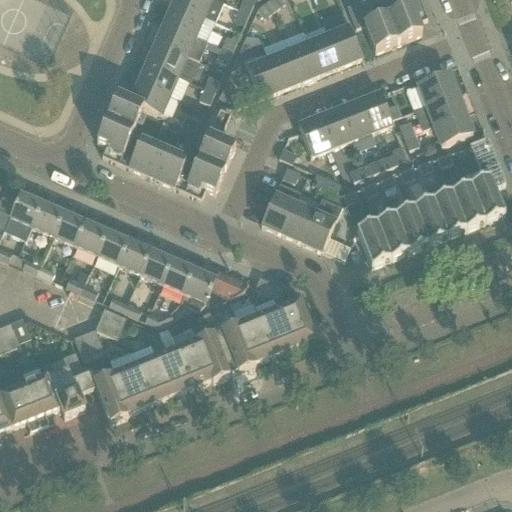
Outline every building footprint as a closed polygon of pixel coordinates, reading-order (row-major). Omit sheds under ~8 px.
[(203,23),(212,3),(205,0),(174,0),(170,9),(173,10),(173,9),(203,23)] [(262,1),(260,0),(205,0),(212,3),(213,0),(240,0),(243,2),(238,14),(248,19),(254,6),(262,1)] [(277,0),(276,0),(267,7),(274,16),(284,8),(277,0)] [(420,7),(417,0),(410,0),(406,2),(409,11),(420,7)] [(274,16),(267,7),(257,15),(263,24),(274,16)] [(423,16),(420,7),(409,11),(410,13),(411,13),(413,20),(423,16)] [(195,42),(203,23),(173,9),(173,10),(170,15),(168,14),(162,29),(164,30),(164,29),(196,43),(195,42)] [(347,13),(352,26),(362,22),(356,9),(347,13)] [(365,31),(364,32),(375,59),(395,51),(401,49),(401,48),(421,40),(417,29),(413,20),(411,13),(410,13),(365,31)] [(243,31),(248,19),(238,14),(233,26),(243,31)] [(427,25),(423,16),(413,20),(417,29),(427,25)] [(365,31),(362,22),(352,26),(355,35),(364,32),(365,31)] [(164,29),(164,30),(161,35),(159,34),(153,48),(155,49),(156,49),(186,62),(196,67),(196,66),(198,67),(206,48),(196,43),(164,29)] [(361,64),(348,33),(328,42),(340,72),(361,64)] [(225,42),(220,54),(232,59),(237,46),(225,42)] [(340,72),(328,42),(308,50),(320,80),(340,72)] [(177,82),(186,62),(156,49),(155,49),(153,55),(151,54),(144,68),(147,69),(177,82)] [(320,80),(308,50),(287,58),(300,89),(320,80)] [(227,71),(232,59),(220,54),(215,66),(227,71)] [(300,89),(287,58),(267,66),(279,97),(300,89)] [(279,97),(267,66),(247,74),(259,105),(279,97)] [(168,102),(177,82),(147,69),(144,75),(142,74),(136,88),(138,89),(168,102)] [(405,96),(413,116),(456,100),(448,79),(405,96)] [(208,82),(203,93),(215,98),(220,87),(208,82)] [(138,89),(136,95),(133,94),(128,107),(127,108),(143,115),(160,123),(168,102),(138,89)] [(209,110),(215,98),(203,93),(198,105),(209,110)] [(235,115),(244,111),(239,97),(229,101),(235,115)] [(390,126),(385,114),(380,100),(359,108),(371,139),(392,131),(390,126)] [(464,120),(456,100),(413,116),(421,136),(433,132),(464,120)] [(131,143),(143,115),(127,108),(128,107),(117,102),(108,123),(107,122),(104,128),(105,128),(96,149),(106,153),(115,157),(123,160),(128,150),(131,143)] [(371,139),(359,108),(339,116),(351,147),(371,139)] [(396,110),(385,114),(390,126),(400,122),(396,110)] [(226,129),(230,120),(219,116),(215,125),(226,129)] [(351,147),(339,116),(318,124),(330,155),(351,147)] [(472,141),(464,120),(433,132),(441,153),(472,141)] [(173,136),(177,125),(168,121),(164,132),(173,136)] [(330,155),(318,124),(298,132),(310,163),(330,155)] [(185,141),(189,130),(187,129),(177,125),(173,136),(182,140),(185,141)] [(222,138),(226,129),(215,125),(212,133),(222,138)] [(398,132),(403,144),(414,140),(409,128),(398,132)] [(194,145),(198,134),(189,130),(185,141),(194,145)] [(218,147),(222,138),(212,133),(208,142),(218,147)] [(418,152),(414,140),(403,144),(407,156),(418,152)] [(192,179),(188,188),(196,192),(205,196),(214,200),(223,180),(224,180),(227,175),(226,174),(235,154),(218,147),(208,142),(192,179)] [(483,187),(471,191),(486,229),(505,221),(494,194),(505,190),(487,144),(469,151),(483,187)] [(183,175),(186,167),(173,162),(153,153),(140,147),(137,154),(132,164),(128,174),(141,180),(148,183),(148,184),(154,186),(161,189),(174,194),(178,184),(183,175)] [(128,150),(123,160),(132,164),(137,154),(128,150)] [(110,167),(115,157),(106,153),(102,163),(110,167)] [(295,160),(282,154),(278,164),(291,170),(295,160)] [(119,170),(123,160),(115,157),(110,167),(119,170)] [(436,164),(440,174),(452,169),(448,159),(436,164)] [(128,174),(132,164),(123,160),(119,170),(121,171),(128,174)] [(393,160),(381,164),(385,175),(397,170),(393,160)] [(385,175),(381,164),(369,169),(373,180),(385,175)] [(418,172),(421,181),(433,177),(430,167),(418,172)] [(365,183),(360,172),(348,177),(352,188),(365,183)] [(286,174),(282,184),(294,190),(298,179),(286,174)] [(399,179),(403,189),(414,184),(411,174),(399,179)] [(183,175),(178,184),(188,188),(192,179),(183,175)] [(322,196),(327,186),(315,181),(311,190),(322,196)] [(380,187),(384,196),(396,192),(392,182),(380,187)] [(183,198),(188,188),(178,184),(174,194),(181,197),(183,198)] [(339,191),(327,186),(322,196),(325,197),(334,201),(339,191)] [(192,202),(196,192),(188,188),(183,198),(192,202)] [(294,210),(299,200),(299,198),(279,189),(261,232),(281,241),(294,210)] [(361,194),(365,204),(377,199),(373,189),(361,194)] [(486,229),(471,191),(452,199),(467,236),(486,229)] [(201,206),(205,196),(196,192),(192,202),(201,206)] [(29,233),(39,209),(5,194),(0,205),(0,263),(8,267),(11,259),(0,253),(0,245),(3,238),(23,246),(29,233)] [(315,219),(301,250),(322,259),(322,258),(323,255),(333,232),(335,228),(342,213),(346,211),(342,202),(334,201),(325,197),(315,219)] [(346,211),(358,207),(354,197),(342,202),(346,211)] [(467,236),(452,199),(433,207),(447,244),(467,236)] [(447,244),(433,207),(414,214),(428,251),(447,244)] [(51,242),(61,218),(39,209),(29,233),(51,242)] [(301,250),(315,219),(294,210),(281,241),(301,250)] [(428,251),(414,214),(395,222),(409,259),(428,251)] [(73,252),(83,228),(61,218),(51,242),(73,252)] [(409,259),(395,222),(375,229),(390,266),(409,259)] [(95,261),(105,238),(83,228),(73,252),(95,261)] [(390,266),(375,229),(356,237),(371,274),(390,266)] [(117,271),(127,247),(105,238),(95,261),(117,271)] [(139,280),(149,257),(127,247),(117,271),(139,280)] [(350,258),(354,267),(360,265),(357,255),(350,258)] [(161,290),(171,266),(149,257),(139,280),(161,290)] [(41,272),(26,265),(22,274),(38,280),(41,272)] [(183,299),(193,276),(171,266),(161,290),(183,299)] [(54,278),(41,272),(38,280),(51,286),(54,278)] [(79,276),(74,287),(69,285),(65,293),(81,299),(84,291),(89,280),(79,276)] [(205,309),(215,285),(214,285),(193,276),(183,299),(190,303),(187,311),(198,316),(205,309)] [(217,279),(214,285),(215,285),(205,309),(206,313),(242,300),(246,291),(217,279)] [(266,300),(271,289),(259,283),(254,295),(266,300)] [(282,293),(271,289),(266,300),(277,305),(282,293)] [(97,297),(84,291),(81,299),(93,305),(97,297)] [(253,310),(249,302),(238,307),(241,315),(253,310)] [(123,318),(126,310),(112,304),(108,312),(123,318)] [(299,306),(278,315),(294,354),(315,346),(299,306)] [(140,316),(126,310),(123,318),(137,324),(140,316)] [(104,314),(99,325),(122,335),(126,324),(104,314)] [(220,314),(208,318),(212,327),(223,322),(220,314)] [(294,354),(278,315),(258,323),(274,363),(294,354)] [(157,333),(172,327),(168,318),(157,323),(157,333)] [(212,327),(208,318),(197,323),(200,331),(212,327)] [(157,333),(157,323),(148,319),(145,328),(157,333)] [(274,363),(258,323),(238,331),(238,330),(237,331),(253,371),(254,370),(274,363)] [(117,346),(122,335),(99,325),(95,336),(94,336),(96,337),(117,346)] [(11,329),(0,333),(0,336),(8,357),(20,352),(11,329)] [(183,338),(179,330),(168,335),(171,343),(183,338)] [(253,371),(237,331),(217,339),(234,381),(255,372),(254,370),(253,371)] [(0,360),(8,357),(0,336),(0,360)] [(96,337),(94,336),(84,340),(93,363),(104,358),(96,337)] [(234,381),(217,339),(196,347),(212,387),(211,388),(212,390),(234,381)] [(93,363),(84,340),(73,344),(82,367),(93,363)] [(212,387),(196,347),(195,347),(195,348),(176,356),(192,395),(211,388),(212,387)] [(192,395),(176,356),(156,364),(172,403),(192,395)] [(57,379),(46,383),(59,415),(60,415),(64,424),(85,416),(79,402),(96,395),(103,413),(106,419),(105,420),(105,421),(107,420),(109,426),(107,426),(108,427),(109,427),(110,430),(127,424),(126,422),(131,420),(115,380),(110,382),(110,381),(94,388),(93,388),(90,381),(85,383),(84,382),(75,359),(53,368),(57,379)] [(172,403),(156,364),(135,372),(151,412),(172,403)] [(59,415),(46,383),(41,370),(17,379),(23,393),(39,434),(49,430),(45,421),(59,415)] [(151,412),(135,372),(115,380),(131,420),(151,412)] [(39,434),(23,393),(0,401),(0,403),(12,434),(26,429),(30,438),(39,434)] [(0,438),(12,434),(0,403),(0,449),(2,449),(0,443),(0,438)]
